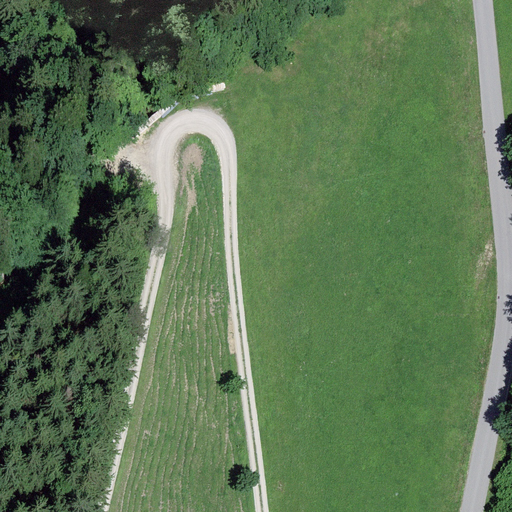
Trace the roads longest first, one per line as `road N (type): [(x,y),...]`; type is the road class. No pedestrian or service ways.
road 1 (track): [(271,511),(228,121),(165,130),(88,511)]
road 2 (unclassified): [(486,0),(501,328),(467,511)]
